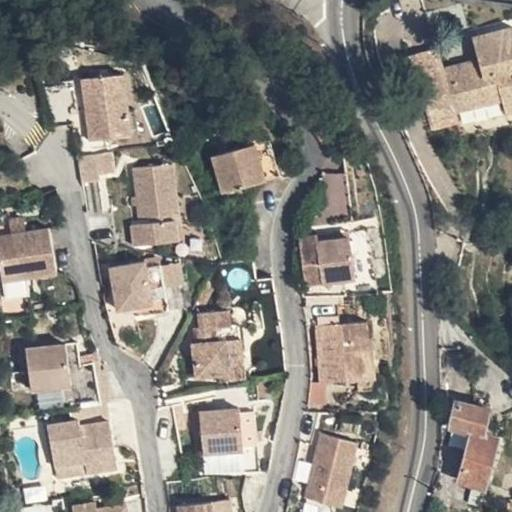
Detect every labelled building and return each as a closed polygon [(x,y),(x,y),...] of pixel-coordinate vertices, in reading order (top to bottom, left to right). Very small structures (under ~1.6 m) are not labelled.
[(511,24),(485,31),(491,55),(455,64),(449,40),(420,47),(432,96),(438,94),(445,124),(470,118),(467,106),(511,94),(511,24)] [(145,75),(104,80),(110,130),(112,132),(133,124),(150,114),(145,75)] [(511,94),(467,106),(470,118),(511,107),(511,94)] [(157,111),(153,112),(150,114),(153,136),(160,135),(157,111)] [(110,130),(112,142),(153,136),(150,114),(133,124),(112,132),(110,130)] [(302,171),(291,134),(234,151),(246,188),(302,171)] [(136,174),(134,154),(98,159),(103,184),(120,182),(120,177),(136,174)] [(193,163),(154,169),(162,222),(155,224),(158,243),(200,237),(197,218),(201,217),(193,163)] [(320,172),(320,214),(346,214),(346,172),(320,172)] [(377,238),(382,279),(383,284),(402,281),(396,231),(376,233),(377,238)] [(334,295),(351,294),(350,283),(382,279),(377,238),(346,242),(345,236),(327,238),(334,295)] [(57,287),(51,241),(0,247),(0,280),(2,294),(57,287)] [(189,283),(185,264),(184,260),(170,263),(168,258),(134,266),(144,309),(161,305),(163,314),(195,307),(189,283)] [(189,283),(206,279),(201,260),(185,264),(189,283)] [(249,344),(238,345),(236,331),(252,329),(250,313),(221,318),(223,331),(217,332),(219,349),(216,349),(220,381),(245,377),(253,376),(249,344)] [(387,320),(381,336),(348,353),(352,383),(395,377),(390,338),(398,337),(395,319),(387,320)] [(381,336),(387,320),(344,326),(348,353),(381,336)] [(245,377),(246,384),(253,383),(268,376),(261,327),(252,329),(236,331),(238,345),(249,344),(253,376),(245,377)] [(400,337),(398,337),(390,338),(395,377),(406,376),(400,337)] [(32,407),(72,400),(66,360),(26,367),(32,407)] [(82,424),(111,419),(106,388),(102,389),(101,380),(76,384),(82,424)] [(511,477),(511,402),(486,394),(479,420),(500,426),(487,471),(511,477)] [(229,457),(268,452),(263,411),(224,416),(229,457)] [(388,443),(352,432),(334,497),(370,508),(388,443)] [(448,433),(441,472),(459,474),(465,436),(448,433)] [(57,485),(86,479),(88,491),(119,486),(111,440),(83,445),(81,437),(49,443),(57,485)] [(57,485),(59,496),(88,491),(86,479),(57,485)]
